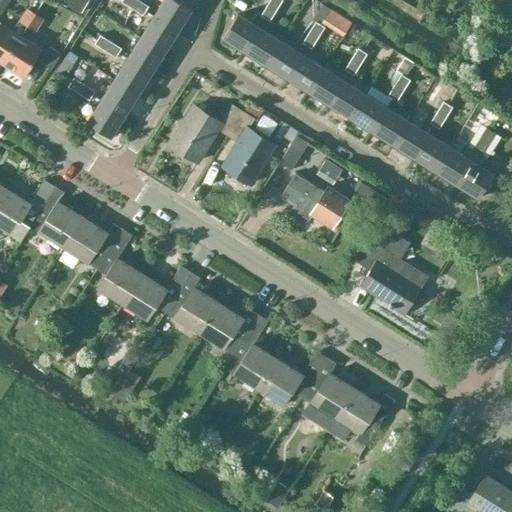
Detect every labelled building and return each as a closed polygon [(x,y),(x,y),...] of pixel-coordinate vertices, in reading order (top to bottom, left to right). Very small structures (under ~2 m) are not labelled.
[(0,0),(0,16),(11,0),(10,0),(0,0)] [(121,0),(121,2),(132,8),(136,0),(121,0)] [(148,6),(137,0),(136,0),(132,8),(143,15),(148,6)] [(177,29),(190,8),(177,0),(161,0),(153,14),(177,29)] [(282,0),(270,0),(267,4),(276,10),(282,0)] [(263,17),(270,21),(276,10),(267,4),(261,15),(263,17)] [(26,7),(19,20),(28,25),(35,13),(26,7)] [(237,12),(224,33),(222,36),(243,50),(263,17),(261,15),(256,12),(250,21),(237,12)] [(45,19),(35,13),(28,25),(37,31),(45,19)] [(153,14),(139,36),(163,51),(177,29),(153,14)] [(243,50),(264,63),(279,39),(270,33),(269,33),(275,24),(270,21),(263,17),(243,50)] [(325,27),(316,21),(309,32),(318,38),(325,27)] [(0,61),(3,64),(21,36),(0,23),(0,61)] [(312,48),(318,38),(309,32),(303,42),(312,48)] [(106,51),(111,41),(101,34),(96,44),(106,51)] [(24,77),(36,58),(41,50),(21,36),(3,64),(24,77)] [(139,36),(126,56),(126,57),(150,72),(163,51),(139,36)] [(264,63),(286,76),(301,52),(279,39),(264,63)] [(120,52),(122,48),(111,41),(106,51),(116,57),(119,52),(120,52)] [(358,48),(351,59),(360,64),(366,53),(358,48)] [(126,57),(126,56),(120,52),(119,52),(116,57),(113,63),(120,67),(113,78),(137,94),(150,72),(126,57)] [(286,76),(307,90),(322,66),(301,52),(286,76)] [(354,74),(360,64),(351,59),(345,69),(354,74)] [(322,66),(307,90),(328,103),(343,79),(322,66)] [(401,74),(394,85),(403,90),(409,79),(401,74)] [(74,77),(68,86),(78,93),(84,84),(74,77)] [(99,100),(123,115),(137,94),(113,78),(99,100)] [(328,103),(350,116),(365,92),(343,79),(328,103)] [(95,91),(84,84),(78,93),(90,100),(95,91)] [(397,99),(403,90),(394,85),(388,94),(397,99)] [(365,92),(350,116),(371,130),(386,106),(365,92)] [(407,119),(397,113),(403,106),(393,99),(387,106),(386,106),(371,130),(392,143),(407,119)] [(110,136),(123,115),(99,100),(86,121),(110,136)] [(444,101),(436,112),(445,118),(453,107),(444,101)] [(216,128),(227,135),(242,110),(231,103),(219,122),(192,105),(169,142),(196,159),(216,128)] [(237,141),(223,164),(251,182),(274,145),(246,128),(253,117),(242,110),(227,135),(237,141)] [(439,128),(445,118),(436,112),(430,122),(439,128)] [(429,132),(407,119),(392,143),(414,156),(429,132)] [(489,144),(496,134),(487,129),(480,139),(489,144)] [(450,146),(429,132),(414,156),(435,169),(450,146)] [(293,134),(276,161),(288,169),(305,141),(293,134)] [(480,139),(473,148),(476,151),(483,155),(489,144),(480,139)] [(473,148),(469,145),(463,154),(450,146),(435,169),(456,183),(476,151),(473,148)] [(496,192),(508,174),(493,164),(489,170),(481,165),(487,157),(483,155),(476,151),(456,183),(478,196),(484,185),(496,192)] [(307,217),(310,212),(331,225),(347,198),(327,185),(323,190),(293,172),(280,194),(294,202),(291,207),(307,217)] [(29,226),(54,186),(44,180),(30,203),(5,187),(0,195),(0,227),(11,234),(21,240),(30,226),(29,226)] [(359,181),(353,191),(379,208),(386,198),(359,181)] [(63,247),(82,217),(57,202),(63,192),(54,186),(29,226),(30,226),(38,232),(63,247)] [(97,268),(122,229),(112,223),(106,232),(82,217),(63,247),(87,263),(87,262),(97,268)] [(122,304),(141,273),(117,258),(131,235),(122,229),(97,268),(106,274),(97,289),(122,304)] [(369,268),(358,285),(404,313),(420,287),(395,272),(403,259),(369,239),(356,260),(369,268)] [(165,311),(190,271),(180,265),(166,288),(141,273),(122,304),(147,320),(156,305),(165,311)] [(218,302),(193,287),(199,277),(190,271),(165,311),(174,318),(199,333),(218,302)] [(241,341),(258,314),(249,308),(243,318),(218,302),(199,333),(224,349),(224,348),(233,355),(241,341)] [(257,390),(277,359),(252,343),(267,320),(258,314),(241,341),(233,355),(224,367),(234,374),(233,375),(257,390)] [(111,342),(118,349),(130,338),(122,331),(111,342)] [(301,397),(326,357),(316,351),(302,374),(277,359),(257,390),(282,405),(291,391),(301,397)] [(335,363),(326,357),(301,397),(310,403),(304,413),(328,429),(354,388),(329,373),(335,363)] [(354,388),(328,429),(343,438),(350,428),(359,434),(356,439),(366,445),(395,400),(385,394),(379,403),(354,388)] [(462,488),(447,511),(448,511),(511,511),(511,491),(485,475),(473,495),(462,488)] [(323,490),(314,503),(324,510),(333,496),(323,490)]
